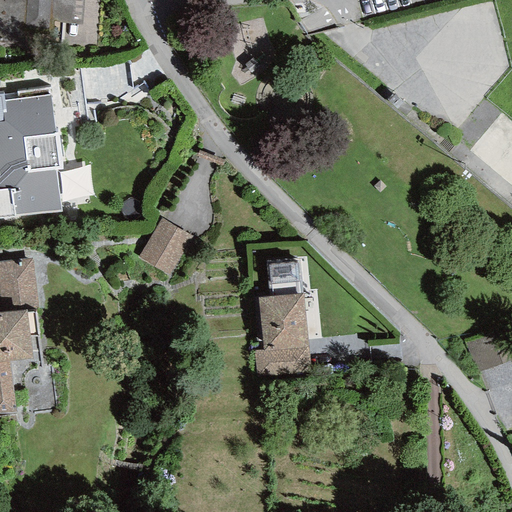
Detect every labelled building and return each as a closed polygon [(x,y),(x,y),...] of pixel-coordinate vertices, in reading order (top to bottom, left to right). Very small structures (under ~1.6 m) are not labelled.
[(0,0),(0,44),(13,45),(14,31),(51,35),(52,21),(81,24),(83,0),(0,0)] [(55,134),(50,87),(0,94),(0,218),(61,211),(56,170),(62,170),(57,133),(55,134)] [(196,238),(165,218),(137,261),(168,281),(196,238)] [(269,256),(271,293),(300,292),(299,255),(269,256)] [(31,258),(0,261),(0,306),(1,312),(0,311),(0,412),(15,411),(9,362),(32,359),(30,337),(37,336),(35,311),(37,311),(31,258)] [(302,293),(257,298),(263,350),(254,351),(257,381),(311,376),(302,293)]
